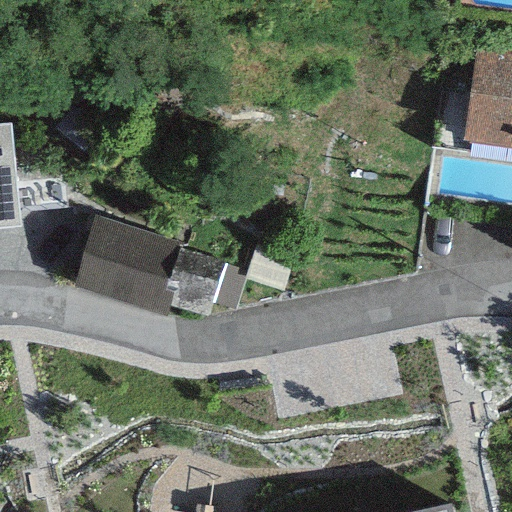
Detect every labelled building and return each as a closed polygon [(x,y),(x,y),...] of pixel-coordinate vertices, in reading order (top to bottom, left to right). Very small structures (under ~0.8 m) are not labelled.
[(511,55),(476,50),(462,159),(511,166),(511,55)] [(15,128),(0,128),(0,247),(24,246),(15,128)] [(224,263),(94,224),(72,294),(165,322),(169,312),(206,323),(224,263)] [(451,328),(350,348),(362,406),(463,385),(451,328)] [(133,349),(58,331),(43,395),(118,413),(133,349)] [(93,511),(90,501),(52,511),(93,511)]
